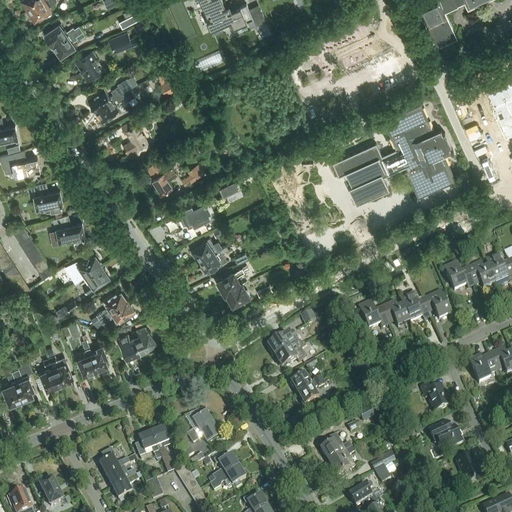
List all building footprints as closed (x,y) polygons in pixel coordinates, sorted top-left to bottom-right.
[(22,0),(29,9),(43,0),(22,0)] [(43,0),(29,9),(35,19),(43,14),(46,16),(51,13),(50,10),(49,8),(57,3),(56,0),(43,0)] [(254,19),(247,3),(228,12),(224,2),(225,2),(225,1),(223,2),(222,0),(199,0),(207,16),(209,15),(211,19),(206,21),(210,30),(215,28),(216,30),(229,24),(231,29),(254,19)] [(417,0),(414,2),(435,48),(456,38),(444,12),(457,6),(464,3),(467,10),(488,0),(417,0)] [(127,17),(120,20),(123,27),(139,19),(134,7),(125,12),(127,17)] [(266,21),(263,14),(255,17),(259,24),(266,21)] [(52,45),(53,44),(79,27),(79,26),(75,29),(74,27),(67,32),(65,29),(64,30),(59,24),(44,34),(52,45)] [(61,56),(75,47),(72,43),(78,39),(76,36),(82,31),(79,27),(53,44),(61,56)] [(129,31),(110,38),(115,52),(140,43),(137,35),(131,37),(129,31)] [(92,50),(76,61),(83,71),(81,72),(87,81),(105,70),(92,50)] [(156,76),(168,97),(180,90),(169,69),(156,76)] [(93,109),(94,111),(122,92),(130,88),(132,87),(126,79),(117,84),(119,86),(111,91),(113,95),(110,98),(103,88),(94,95),(93,94),(88,97),(89,98),(88,99),(94,109),(93,109)] [(511,79),(487,92),(496,113),(507,136),(508,138),(511,135),(511,79)] [(122,92),(94,111),(94,112),(96,111),(98,115),(97,116),(100,120),(102,120),(102,121),(118,110),(112,101),(116,99),(118,102),(126,97),(129,101),(135,96),(130,88),(122,92)] [(188,111),(201,104),(193,89),(180,95),(188,111)] [(364,94),(358,97),(362,104),(367,101),(364,94)] [(376,143),(333,163),(339,176),(346,173),(352,187),(349,188),(355,203),(388,188),(383,177),(406,167),(408,170),(405,171),(418,199),(457,180),(445,154),(451,152),(449,147),(451,146),(445,132),(443,133),(440,129),(434,131),(429,118),(422,104),(382,122),(389,136),(395,150),(382,155),(376,143)] [(0,142),(18,138),(15,124),(4,127),(2,117),(0,117),(0,142)] [(143,130),(136,118),(123,126),(132,141),(123,146),(127,154),(136,150),(138,153),(150,147),(141,131),(143,130)] [(40,171),(37,158),(26,161),(23,150),(9,154),(0,157),(6,174),(14,172),(15,177),(40,171)] [(164,172),(157,161),(147,168),(154,179),(153,179),(162,194),(173,187),(168,180),(177,174),(173,167),(164,172)] [(191,174),(183,180),(187,185),(206,173),(200,164),(189,171),(191,174)] [(238,178),(221,186),(227,199),(244,191),(238,178)] [(461,182),(443,188),(447,200),(465,194),(461,182)] [(47,183),(31,187),(33,194),(34,193),(37,209),(50,207),(51,214),(63,212),(61,204),(63,204),(60,191),(49,193),(47,183)] [(201,200),(179,211),(182,217),(179,219),(183,226),(194,221),(197,227),(211,220),(208,214),(211,212),(207,205),(205,206),(201,200)] [(69,215),(53,220),(54,227),(56,226),(59,242),(85,236),(82,223),(71,226),(69,215)] [(23,226),(13,233),(16,238),(26,231),(23,226)] [(224,227),(214,231),(217,237),(227,233),(224,227)] [(19,242),(29,236),(26,231),(16,238),(19,242)] [(22,248),(32,242),(29,236),(19,242),(22,248)] [(214,244),(210,238),(190,251),(198,263),(214,253),(210,246),(214,244)] [(32,242),(22,248),(26,253),(35,246),(32,242)] [(35,246),(26,253),(29,258),(38,251),(35,246)] [(227,247),(214,253),(198,263),(206,275),(222,264),(227,261),(222,253),(228,250),(227,247)] [(90,252),(88,249),(77,256),(79,259),(90,252)] [(38,251),(29,258),(32,263),(42,256),(38,251)] [(5,252),(0,254),(0,261),(8,257),(5,252)] [(246,253),(234,258),(237,264),(249,259),(246,253)] [(76,283),(86,276),(101,266),(102,265),(94,254),(79,264),(77,261),(64,266),(76,283)] [(497,254),(485,260),(487,266),(496,284),(511,276),(511,271),(507,261),(501,264),(497,254)] [(42,256),(32,263),(35,268),(45,261),(42,256)] [(8,257),(0,261),(0,264),(2,267),(11,261),(8,257)] [(2,267),(5,273),(15,266),(11,261),(2,267)] [(45,261),(35,268),(38,273),(48,266),(45,261)] [(460,271),(456,262),(443,268),(454,292),(466,286),(468,290),(474,287),(466,269),(460,271)] [(483,290),(496,284),(487,266),(483,268),(481,262),(466,269),(474,287),(481,284),(483,290)] [(8,278),(18,271),(15,266),(5,273),(8,278)] [(48,266),(38,273),(42,280),(53,273),(48,266)] [(101,266),(86,276),(90,283),(83,288),(87,293),(94,288),(94,289),(100,285),(99,284),(109,277),(101,266)] [(222,293),(224,293),(224,294),(240,285),(235,276),(237,275),(238,276),(244,272),(242,268),(218,282),(221,287),(220,289),(222,293)] [(11,283),(21,277),(18,271),(8,278),(11,283)] [(21,277),(11,283),(14,288),(24,282),(21,277)] [(24,282),(14,288),(19,296),(29,289),(24,282)] [(242,284),(240,285),(224,294),(226,296),(227,295),(233,305),(249,297),(242,284)] [(270,285),(257,291),(260,298),(273,292),(270,285)] [(127,301),(119,290),(104,300),(110,309),(108,311),(104,309),(101,311),(105,316),(127,301)] [(452,315),(441,291),(422,300),(428,314),(429,314),(435,311),(439,321),(452,315)] [(428,314),(422,300),(419,301),(415,292),(399,299),(402,305),(410,323),(422,317),(425,322),(431,319),(428,314)] [(79,305),(75,300),(66,306),(70,311),(79,305)] [(128,301),(127,301),(105,316),(108,321),(111,319),(111,315),(113,313),(119,322),(135,311),(128,301)] [(387,326),(388,326),(380,308),(375,310),(370,301),(358,307),(368,330),(381,324),(383,328),(387,326)] [(402,305),(398,307),(395,301),(380,308),(388,326),(389,325),(395,322),(398,328),(410,323),(402,305)] [(15,305),(8,308),(12,317),(19,315),(15,305)] [(99,320),(103,325),(108,321),(101,311),(96,315),(97,316),(99,320)] [(312,311),(301,316),(306,327),(317,321),(312,311)] [(147,313),(138,319),(140,324),(150,320),(147,313)] [(70,334),(67,327),(61,329),(64,337),(70,334)] [(135,338),(141,352),(153,348),(156,342),(146,327),(138,330),(140,336),(135,338)] [(273,356),(275,358),(289,349),(286,345),(298,338),(296,335),(295,336),(292,332),(282,338),(282,337),(267,347),(269,349),(268,350),(272,357),(273,356)] [(128,358),(141,352),(135,338),(131,340),(129,334),(118,338),(123,350),(124,349),(128,358)] [(314,349),(317,358),(330,353),(327,344),(314,349)] [(92,353),(99,369),(99,370),(104,368),(104,367),(106,366),(103,360),(108,358),(103,345),(97,347),(99,351),(92,353)] [(89,346),(85,348),(86,351),(84,352),(85,356),(78,359),(84,375),(90,373),(99,369),(92,353),(89,346)] [(46,350),(49,358),(51,363),(58,360),(56,355),(52,347),(46,350)] [(289,349),(275,358),(282,369),(283,368),(284,369),(290,366),(289,364),(296,359),(304,354),(299,347),(291,352),(289,349)] [(506,375),(511,372),(511,353),(511,351),(506,353),(504,348),(497,351),(489,354),(496,372),(504,368),(506,375)] [(31,351),(25,353),(29,363),(35,360),(31,351)] [(19,367),(19,368),(12,371),(12,372),(17,383),(16,383),(23,400),(33,396),(31,391),(34,390),(28,375),(33,372),(29,363),(25,353),(19,356),(23,366),(19,367)] [(492,378),(490,374),(496,372),(489,354),(482,358),(480,355),(478,356),(468,361),(479,384),(492,378)] [(58,360),(51,363),(53,368),(60,385),(73,380),(64,357),(58,360)] [(316,359),(315,360),(305,365),(309,371),(319,365),(316,359)] [(47,371),(40,373),(48,391),(61,386),(60,385),(53,368),(51,363),(45,365),(44,365),(47,371)] [(397,367),(387,371),(390,379),(401,374),(397,367)] [(10,405),(23,400),(16,383),(17,383),(12,372),(10,373),(10,375),(7,376),(9,380),(13,381),(2,386),(4,389),(2,390),(4,395),(6,395),(10,405)] [(294,389),(297,395),(322,381),(320,377),(313,381),(314,382),(310,384),(304,375),(290,383),(291,384),(290,385),(292,389),(294,389)] [(325,386),(322,381),(297,395),(301,402),(300,403),(302,407),(304,406),(304,407),(318,399),(313,391),(317,388),(318,390),(325,386)] [(431,383),(420,388),(425,399),(427,398),(434,413),(450,405),(441,386),(434,389),(431,383)] [(329,406),(340,400),(345,398),(341,391),(336,393),(325,399),(329,406)] [(200,433),(213,425),(207,414),(202,417),(199,412),(191,417),(197,428),(187,434),(193,444),(199,440),(196,436),(200,433)] [(375,417),(373,413),(361,419),(363,423),(375,417)] [(357,422),(348,427),(351,432),(360,428),(357,422)] [(429,431),(428,431),(431,438),(434,445),(437,443),(442,453),(463,444),(455,426),(453,423),(448,426),(447,422),(436,427),(435,426),(428,429),(429,431)] [(221,436),(213,425),(200,433),(207,444),(221,436)] [(152,434),(162,459),(168,474),(175,471),(168,453),(166,454),(164,449),(171,446),(164,429),(152,434)] [(156,461),(162,459),(152,434),(139,439),(141,444),(135,447),(140,458),(145,456),(144,453),(152,450),(156,461)] [(320,449),(328,462),(352,448),(349,443),(342,447),(335,436),(329,439),(332,442),(320,449)] [(352,448),(328,462),(337,476),(348,469),(349,470),(355,467),(348,456),(354,452),(352,448)] [(105,462),(99,465),(105,477),(123,468),(130,464),(127,459),(117,465),(113,458),(115,457),(111,450),(101,455),(105,462)] [(372,465),(375,471),(386,465),(395,460),(392,454),(382,459),(372,465)] [(135,455),(127,459),(130,464),(137,460),(135,455)] [(475,464),(471,455),(457,462),(467,485),(482,479),(475,464)] [(215,482),(239,468),(232,456),(224,460),(221,457),(214,461),(216,466),(219,464),(223,470),(212,477),(215,482)] [(197,457),(185,465),(188,470),(200,462),(197,457)] [(208,458),(203,461),(206,466),(211,463),(208,458)] [(386,465),(375,471),(382,483),(392,477),(386,465)] [(174,472),(178,477),(188,471),(184,466),(174,472)] [(127,475),(123,468),(105,477),(112,489),(126,482),(129,480),(136,476),(134,471),(127,475)] [(245,479),(239,468),(215,482),(211,485),(215,491),(223,486),(222,484),(225,482),(229,488),(234,486),(236,489),(241,486),(239,482),(245,479)] [(178,477),(181,482),(191,476),(188,471),(178,477)] [(136,476),(129,480),(126,482),(112,489),(118,500),(132,493),(128,486),(139,481),(136,476)] [(181,482),(184,487),(194,481),(191,476),(181,482)] [(65,501),(53,478),(39,486),(50,508),(65,501)] [(146,484),(148,489),(159,485),(157,479),(146,484)] [(184,487),(187,492),(197,486),(194,481),(184,487)] [(361,504),(364,508),(376,501),(373,496),(372,497),(368,491),(373,487),(370,482),(365,486),(349,496),(356,507),(361,504)] [(148,489),(151,495),(161,490),(159,485),(148,489)] [(187,492),(191,497),(201,491),(197,486),(187,492)] [(14,493),(13,495),(11,496),(15,506),(13,507),(15,511),(25,511),(28,511),(34,511),(31,502),(29,503),(24,491),(21,492),(19,491),(17,490),(15,490),(14,492),(14,493)] [(163,496),(161,490),(151,495),(153,500),(163,496)] [(191,497),(194,502),(204,496),(201,491),(191,497)] [(259,511),(267,507),(260,495),(252,500),(250,497),(243,501),(245,505),(248,503),(252,510),(248,511),(259,511)] [(511,511),(511,503),(508,495),(483,507),(484,511),(511,511)] [(194,502),(197,507),(207,501),(204,496),(194,502)] [(379,499),(376,501),(364,508),(366,511),(380,511),(385,508),(379,499)] [(200,511),(210,506),(207,501),(197,507),(200,511)]
